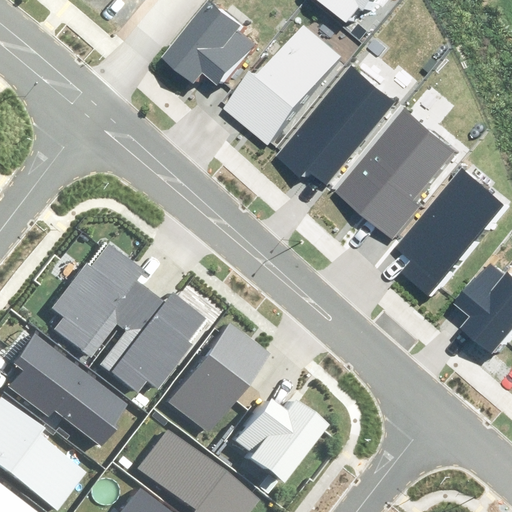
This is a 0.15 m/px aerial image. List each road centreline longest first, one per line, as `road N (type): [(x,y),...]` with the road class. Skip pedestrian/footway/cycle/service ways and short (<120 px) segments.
road 1 (residential): [(435,411),(91,111)]
road 2 (residential): [(91,111),(0,227)]
road 3 (residential): [(91,111),(179,0)]
road 4 (residential): [(435,411),(359,511)]
